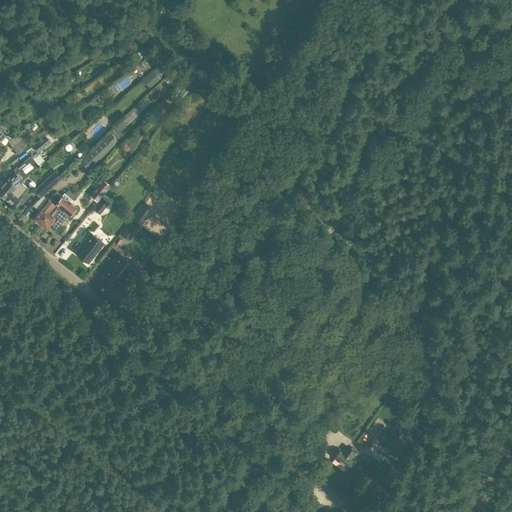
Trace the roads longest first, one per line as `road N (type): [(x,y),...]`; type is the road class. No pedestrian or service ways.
road 1 (track): [(212,388),(461,37),(450,0)]
road 2 (unclassified): [(355,511),(0,217)]
road 3 (track): [(135,0),(125,33),(0,111)]
